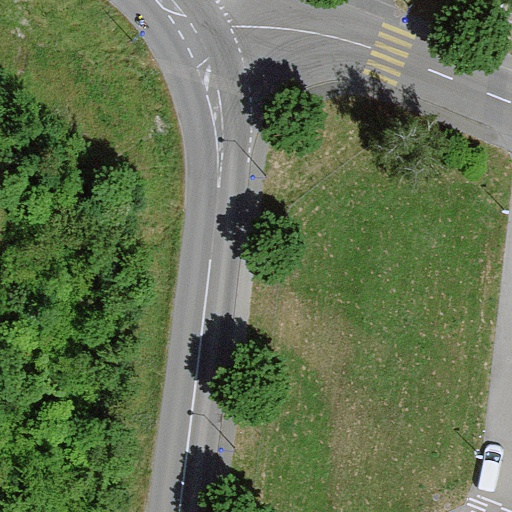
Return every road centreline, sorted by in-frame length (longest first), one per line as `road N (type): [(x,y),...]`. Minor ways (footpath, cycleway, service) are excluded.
road 1 (residential): [(193,26),(209,101),(214,185),(174,511)]
road 2 (unclassified): [(193,26),(288,27),(346,39),(511,100)]
